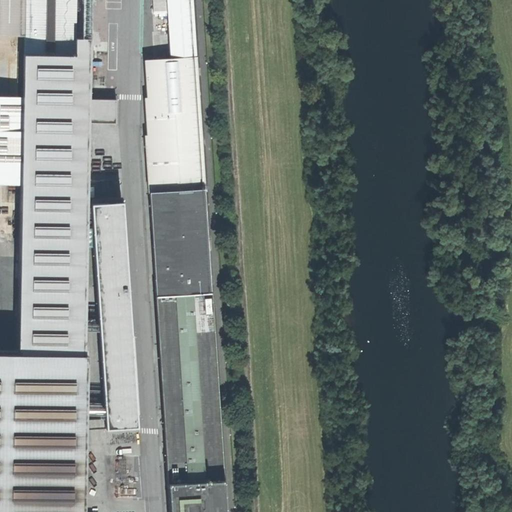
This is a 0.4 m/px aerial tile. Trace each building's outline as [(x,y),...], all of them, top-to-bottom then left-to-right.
[(0,0),(0,32),(22,33),(22,51),(74,52),(74,36),(74,0),(0,0)] [(170,58),(195,57),(191,0),(166,0),(166,1),(170,58)] [(0,32),(0,94),(21,94),(22,51),(22,33),(0,32)] [(89,36),(74,36),(74,52),(22,51),(21,94),(19,172),(17,351),(0,351),(0,511),(82,511),(86,353),(83,353),(87,122),(88,99),(89,36)] [(148,192),(151,192),(203,189),(204,189),(196,57),(195,57),(170,58),(145,60),(147,96),(144,97),(146,134),(144,135),(148,192)] [(0,171),(19,172),(21,94),(0,94),(0,171)] [(88,99),(87,122),(116,123),(116,99),(88,99)] [(151,192),(157,294),(209,291),(203,189),(151,192)] [(122,200),(90,202),(104,427),(136,425),(122,200)] [(155,294),(167,480),(222,477),(211,291),(209,291),(157,294),(155,294)] [(224,511),(222,477),(167,480),(168,511),(224,511)]
